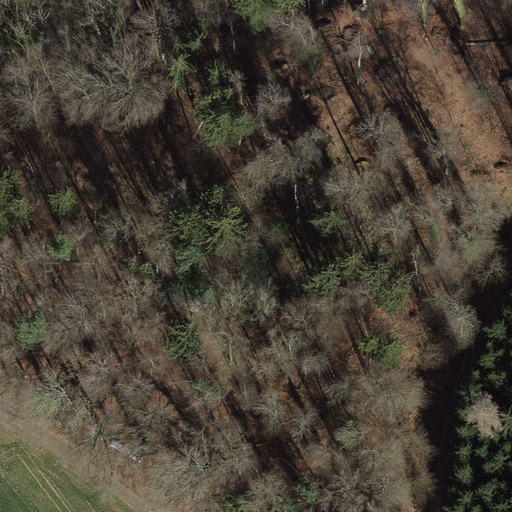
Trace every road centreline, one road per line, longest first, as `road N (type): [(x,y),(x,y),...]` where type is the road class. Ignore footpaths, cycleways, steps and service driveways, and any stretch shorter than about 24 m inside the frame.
road 1 (track): [(511,291),(459,382),(433,511)]
road 2 (track): [(0,411),(151,511)]
road 3 (track): [(0,64),(134,0)]
